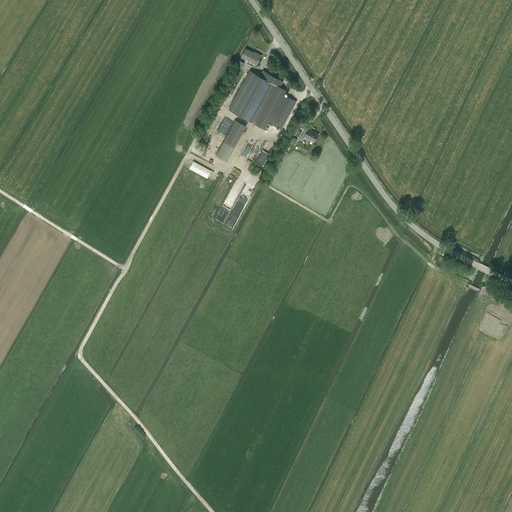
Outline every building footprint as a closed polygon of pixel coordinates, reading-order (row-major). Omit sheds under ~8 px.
[(246,49),(242,56),(256,64),(261,55),(256,53),(256,54),(246,49)] [(250,71),(229,110),(265,129),(269,122),(281,128),(296,101),(284,95),(287,90),(280,87),(283,81),(264,71),(261,77),(250,71)] [(226,161),(245,125),(234,119),(215,155),(226,161)] [(217,148),(229,128),(223,124),(209,148),(214,150),(216,147),(217,148)] [(304,131),(301,137),(303,139),(305,136),(315,141),(318,134),(309,129),(307,133),(304,131)] [(247,141),(240,157),(245,160),(253,144),(247,141)] [(249,198),(253,188),(246,184),(244,190),(246,191),(244,196),(249,198)]
